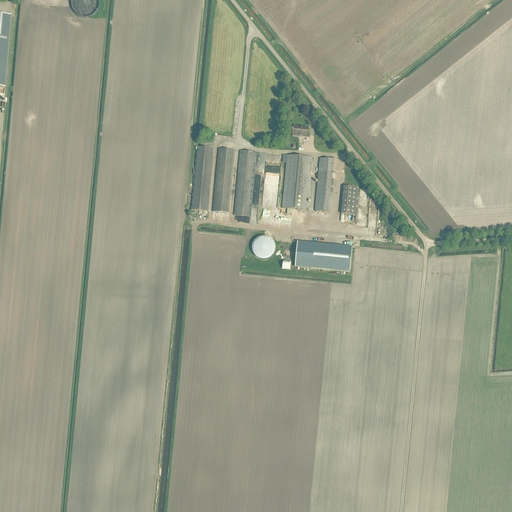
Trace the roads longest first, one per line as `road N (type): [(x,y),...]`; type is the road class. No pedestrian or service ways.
road 1 (unclassified): [(231,0),(427,245)]
road 2 (unclassified): [(400,511),(427,245)]
